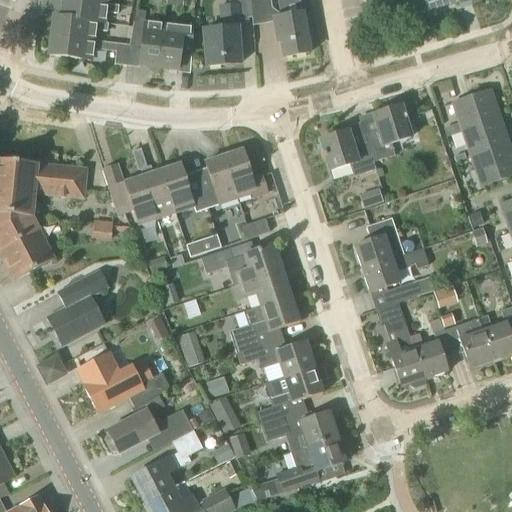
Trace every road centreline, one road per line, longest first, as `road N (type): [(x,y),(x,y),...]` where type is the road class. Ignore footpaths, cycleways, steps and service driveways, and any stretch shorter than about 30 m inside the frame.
road 1 (residential): [(269,111),(369,411),(394,424)]
road 2 (residential): [(269,111),(127,110),(0,80)]
road 3 (tertiary): [(93,511),(0,333)]
road 4 (residential): [(511,40),(343,94)]
road 5 (residential): [(394,424),(420,425),(511,396)]
